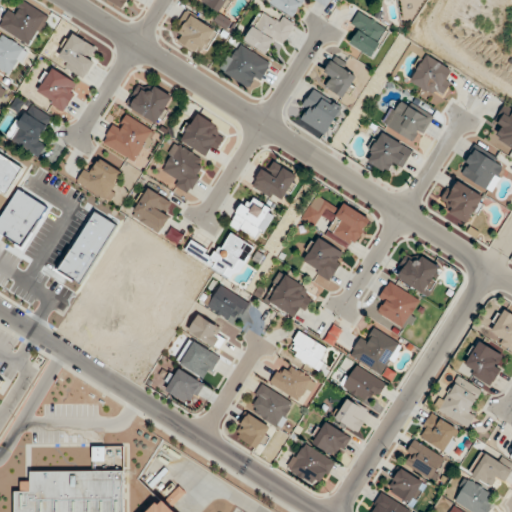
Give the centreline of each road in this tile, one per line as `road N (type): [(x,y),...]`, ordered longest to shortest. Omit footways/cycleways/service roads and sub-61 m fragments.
road 1 (tertiary): [(66,0),(511,282)]
road 2 (residential): [(0,310),(317,511)]
road 3 (residential): [(488,267),(330,511)]
road 4 (residential): [(201,222),(322,25)]
road 5 (residential): [(340,313),(461,119)]
road 6 (residential): [(74,141),(163,0)]
